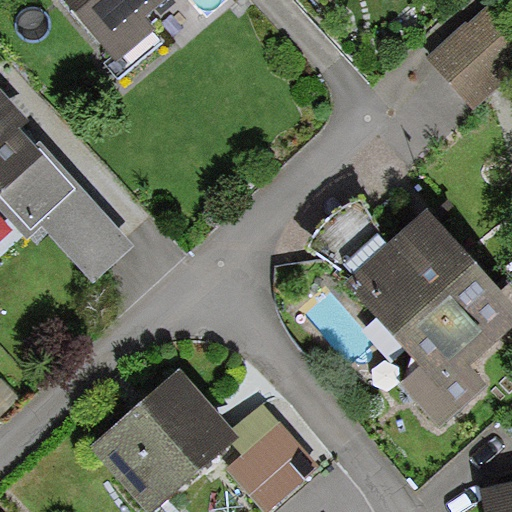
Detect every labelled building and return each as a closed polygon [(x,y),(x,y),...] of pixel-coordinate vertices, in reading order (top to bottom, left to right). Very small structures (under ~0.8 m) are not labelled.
[(111,0),(144,44),(205,0),(111,0)] [(511,31),(498,14),(431,68),(472,119),(511,86),(511,31)] [(0,59),(0,209),(1,211),(76,139),(0,59)] [(511,321),(427,225),(356,287),(410,349),(386,370),(434,425),(511,357),(511,321)] [(177,381),(99,448),(149,506),(227,440),(177,381)] [(511,511),(511,492),(491,497),(493,511),(511,511)]
